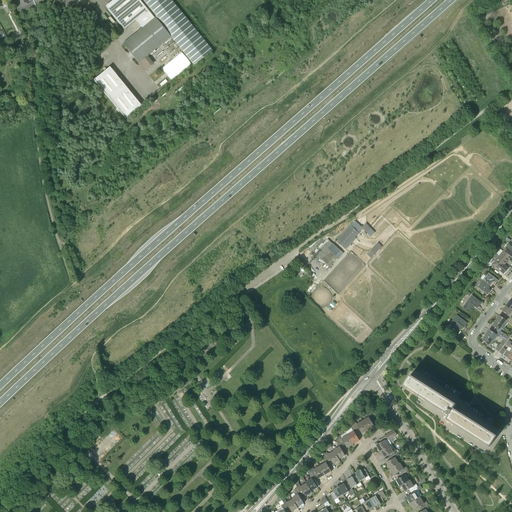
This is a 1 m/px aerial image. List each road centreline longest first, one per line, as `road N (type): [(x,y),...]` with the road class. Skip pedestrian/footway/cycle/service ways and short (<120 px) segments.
road 1 (unclassified): [(2,511),(104,395),(511,93)]
road 2 (trunk): [(0,404),(449,0)]
road 3 (trunk): [(430,0),(0,387)]
road 4 (tertiary): [(372,372),(511,213)]
road 5 (tertiary): [(253,511),(372,372)]
road 6 (tertiary): [(454,511),(372,372)]
road 7 (residential): [(511,372),(471,338),(511,284)]
